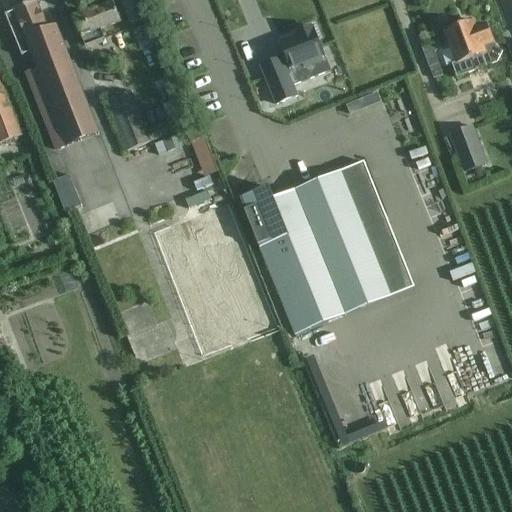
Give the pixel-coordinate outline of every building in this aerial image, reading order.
[(57,152),(99,135),(56,26),(47,29),(37,2),(14,11),(14,12),(5,16),(22,57),(31,53),(38,69),(26,74),(57,152)] [(98,30),(119,22),(112,4),(72,19),(83,47),(102,40),(98,30)] [(493,47),(491,42),(483,23),(471,27),(469,21),(439,32),(442,41),(448,39),(456,63),(448,66),(453,77),(498,60),(502,51),(493,47)] [(293,89),(329,73),(311,29),(279,43),(285,60),(261,69),(274,106),(297,97),(293,89)] [(0,141),(17,136),(0,87),(0,141)] [(126,153),(169,135),(164,123),(142,132),(127,93),(105,103),(126,153)] [(450,136),(464,174),(487,165),(473,128),(450,136)] [(198,173),(213,165),(201,141),(186,149),(198,173)] [(269,188),(240,200),(295,337),(414,289),(364,163),(274,200),(269,188)] [(75,172),(87,203),(102,197),(90,167),(75,172)] [(82,207),(70,176),(53,183),(65,214),(82,207)] [(103,207),(110,225),(138,213),(130,195),(103,207)] [(153,330),(156,345),(191,338),(188,323),(153,330)]
